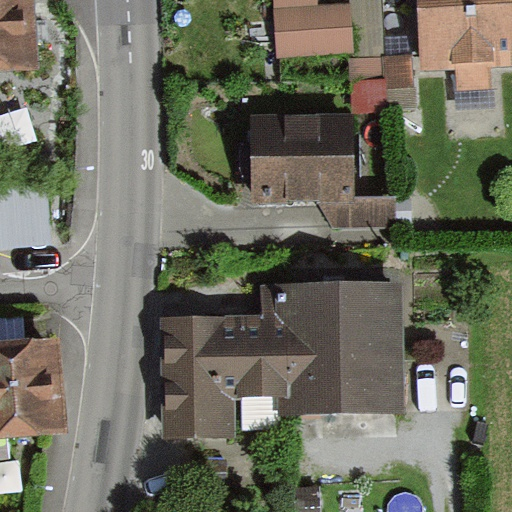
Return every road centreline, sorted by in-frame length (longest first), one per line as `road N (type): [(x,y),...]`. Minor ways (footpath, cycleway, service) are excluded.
road 1 (residential): [(127,291),(128,0)]
road 2 (residential): [(97,511),(127,291)]
road 3 (residential): [(127,291),(0,295)]
